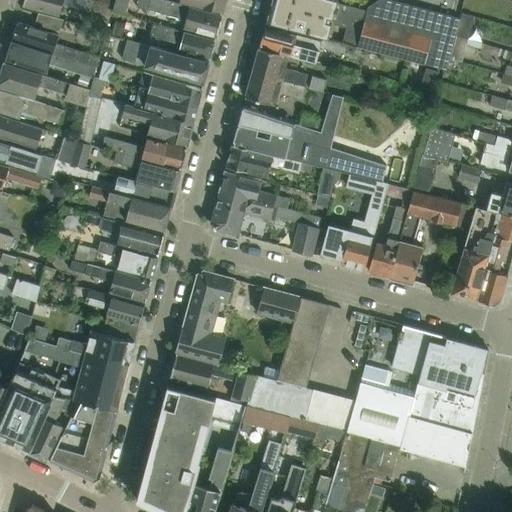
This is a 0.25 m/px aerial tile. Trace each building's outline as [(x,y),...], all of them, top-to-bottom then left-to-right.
[(112,4),(111,4),(94,0),(23,0),(21,6),(58,15),(61,3),(109,16),(110,11),(112,4)] [(122,14),(126,0),(112,0),(112,4),(110,11),(122,14)] [(165,0),(149,0),(147,10),(185,19),(183,27),(215,35),(220,15),(219,15),(165,0)] [(221,11),(224,0),(181,0),(220,11),(221,11)] [(358,46),(367,10),(337,3),(337,0),(270,0),(265,21),(330,38),(334,25),(346,27),(342,42),(358,46)] [(460,17),(398,0),(375,0),(369,5),(367,10),(358,46),(446,69),(449,59),(455,35),(460,17)] [(465,38),(471,15),(461,12),(460,17),(455,35),(465,38)] [(58,32),(62,20),(37,14),(35,25),(58,32)] [(209,57),(214,39),(150,22),(146,34),(163,38),(161,45),(209,57)] [(57,35),(17,23),(16,23),(10,41),(67,59),(74,61),(95,67),(98,57),(77,50),(54,44),(57,35)] [(315,62),(321,40),(264,26),(258,46),(315,62)] [(459,62),(465,38),(455,35),(449,59),(459,62)] [(203,81),(207,61),(123,39),(119,58),(203,81)] [(67,59),(10,41),(4,58),(46,72),(47,64),(64,69),(92,78),(95,67),(74,61),(67,59)] [(257,51),(251,72),(302,87),(306,74),(283,67),(285,58),(257,51)] [(110,77),(114,61),(103,58),(99,74),(110,77)] [(89,89),(3,62),(0,71),(0,86),(34,97),(37,86),(65,95),(64,100),(85,107),(88,94),(89,89)] [(426,70),(420,89),(432,93),(438,74),(426,70)] [(196,105),(200,88),(142,72),(139,85),(149,88),(149,92),(196,105)] [(299,98),(302,87),(251,72),(244,96),(273,104),(277,92),(299,98)] [(311,76),(308,88),(322,91),(325,80),(311,76)] [(191,121),(196,105),(149,92),(149,88),(139,85),(135,99),(145,101),(143,108),(191,121)] [(66,112),(0,91),(0,112),(19,118),(20,113),(61,126),(66,112)] [(94,120),(100,97),(88,94),(85,107),(82,117),(94,120)] [(511,100),(491,94),(489,104),(511,110),(511,100)] [(187,136),(191,121),(143,108),(125,103),(122,114),(150,122),(147,133),(186,144),(188,137),(187,136)] [(294,123),(242,107),(231,144),(285,157),(323,166),(328,147),(291,136),(294,123)] [(499,123),(511,126),(511,111),(502,109),(499,123)] [(320,132),(323,122),(302,115),(298,127),(320,132)] [(41,130),(0,116),(0,138),(35,149),(41,130)] [(88,142),(94,120),(82,117),(77,139),(88,142)] [(446,160),(453,134),(429,128),(423,154),(438,158),(446,160)] [(511,140),(496,135),(493,145),(511,150),(511,140)] [(105,136),(102,147),(116,151),(123,153),(180,168),(185,149),(146,139),(144,146),(125,142),(105,136)] [(70,163),(76,141),(65,137),(58,159),(70,163)] [(82,166),(88,142),(77,139),(76,141),(70,163),(82,166)] [(40,154),(0,141),(0,160),(35,171),(40,154)] [(511,172),(511,150),(493,145),(486,142),(479,164),(511,172)] [(291,160),(231,145),(225,167),(267,177),(270,166),(287,171),(302,174),(304,164),(291,160)] [(174,192),(180,168),(123,153),(116,151),(113,161),(138,168),(135,181),(174,192)] [(435,169),(438,158),(423,154),(420,165),(435,169)] [(370,161),(366,177),(382,181),(386,166),(370,161)] [(42,178),(0,164),(0,187),(5,189),(8,179),(39,189),(42,178)] [(478,182),(481,170),(462,165),(458,177),(478,182)] [(258,191),(261,179),(224,171),(218,192),(219,192),(256,201),(255,202),(287,209),(289,199),(258,191)] [(174,192),(135,181),(117,176),(113,191),(170,207),(174,192)] [(511,215),(511,182),(506,181),(502,196),(491,193),(486,209),(511,215)] [(349,232),(329,227),(321,254),(320,258),(321,258),(323,254),(341,259),(340,263),(353,267),(363,270),(386,186),(375,183),(371,196),(364,223),(352,220),(349,232)] [(164,229),(170,207),(113,191),(92,186),(88,202),(109,207),(107,218),(125,223),(126,219),(164,229)] [(419,217),(455,227),(462,203),(413,190),(408,209),(390,276),(412,282),(422,247),(412,244),(419,217)] [(321,217),(287,209),(255,202),(256,201),(219,192),(211,223),(215,229),(238,235),(243,213),(274,221),(275,217),(299,223),(292,250),(311,255),(321,217)] [(468,230),(475,206),(462,203),(455,227),(468,230)] [(390,276),(408,209),(396,206),(386,244),(376,241),(368,271),(390,276)] [(499,300),(507,276),(497,273),(507,240),(511,240),(511,215),(486,209),(475,206),(468,230),(449,292),(493,304),(499,300)] [(158,253),(163,233),(125,223),(107,218),(87,212),(85,220),(101,224),(100,228),(120,233),(118,242),(158,253)] [(92,242),(93,224),(76,224),(76,223),(53,222),(53,241),(92,242)] [(0,232),(0,247),(10,251),(14,237),(0,232)] [(152,277),(157,257),(99,241),(96,250),(119,256),(117,267),(152,277)] [(15,256),(0,251),(0,262),(12,266),(15,256)] [(145,299),(150,280),(71,260),(69,269),(111,280),(109,291),(145,299)] [(226,301),(232,279),(203,271),(196,275),(175,354),(216,364),(223,339),(209,335),(214,316),(215,316),(219,304),(224,305),(225,301),(226,301)] [(35,301),(39,286),(12,278),(7,292),(35,301)] [(294,322),(300,297),(264,287),(258,313),(294,322)] [(139,324),(144,304),(88,289),(84,301),(107,308),(105,315),(139,324)] [(312,389),(304,388),(327,304),(300,297),(294,322),(278,380),(257,375),(249,401),(247,400),(246,405),(247,405),(271,411),(289,416),(304,420),(312,389)] [(58,337),(56,345),(85,353),(128,364),(137,330),(102,321),(93,319),(87,343),(71,339),(71,340),(58,337)] [(22,344),(28,324),(11,320),(5,339),(22,344)] [(442,381),(453,339),(402,325),(401,332),(400,331),(397,341),(398,341),(394,359),(415,364),(412,373),(419,375),(442,381)] [(30,338),(24,350),(26,351),(32,353),(82,366),(85,353),(56,345),(30,338)] [(414,392),(408,415),(472,432),(483,373),(480,373),(481,367),(483,362),(486,352),(487,348),(453,339),(442,381),(419,375),(414,392)] [(26,351),(22,361),(27,363),(32,353),(26,351)] [(82,366),(79,376),(122,387),(128,364),(85,353),(82,366)] [(257,375),(216,364),(175,354),(168,378),(206,389),(210,374),(234,381),(231,396),(247,400),(249,401),(257,375)] [(13,376),(0,405),(0,436),(28,449),(54,393),(56,388),(58,385),(60,380),(27,364),(20,361),(14,375),(13,376)] [(363,366),(360,378),(383,384),(387,373),(363,366)] [(0,405),(13,376),(0,370),(0,405)] [(56,388),(54,393),(73,399),(77,401),(116,411),(122,387),(79,376),(75,390),(58,385),(56,388)] [(360,378),(345,432),(399,446),(400,446),(408,415),(414,392),(383,384),(360,378)] [(153,432),(135,499),(162,511),(183,511),(193,482),(199,462),(200,463),(199,464),(201,464),(206,446),(217,450),(217,448),(230,453),(237,431),(240,421),(242,416),(246,407),(203,395),(166,384),(154,429),(153,432)] [(28,449),(28,450),(45,458),(60,423),(53,420),(63,397),(54,393),(28,449)] [(55,446),(48,460),(92,481),(98,478),(103,459),(112,425),(116,411),(77,401),(70,414),(68,418),(55,446)] [(242,416),(240,421),(284,434),(289,416),(271,411),(247,405),(246,407),(242,416)] [(400,446),(399,448),(465,466),(472,432),(408,415),(400,446)] [(319,424),(304,420),(302,428),(304,433),(303,436),(314,439),(319,424)] [(390,481),(398,448),(399,446),(345,432),(323,510),(330,511),(361,511),(371,482),(380,484),(381,479),(390,481)] [(213,511),(230,453),(217,448),(217,450),(209,477),(212,478),(209,487),(193,482),(183,511),(213,511)] [(230,503),(227,511),(259,511),(275,462),(261,458),(249,499),(234,495),(232,503),(230,503)] [(270,496),(264,511),(291,511),(305,467),(291,463),(281,495),(275,498),(270,496)] [(49,511),(32,503),(27,506),(24,511),(49,511)]
